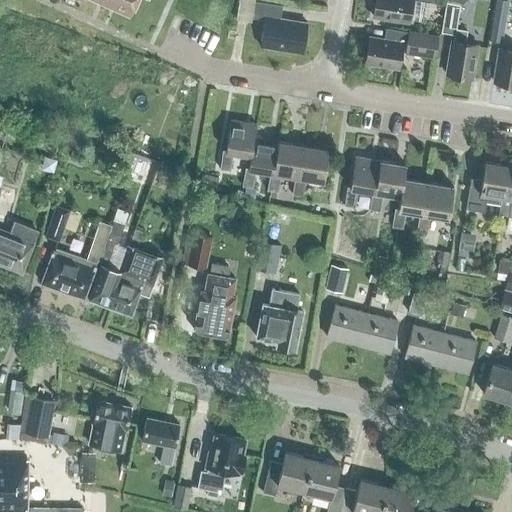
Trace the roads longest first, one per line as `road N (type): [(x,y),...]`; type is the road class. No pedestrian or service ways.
road 1 (unclassified): [(0,304),(156,368),(405,417),(511,460)]
road 2 (residential): [(331,87),(208,69),(147,48)]
road 3 (residential): [(511,122),(331,87)]
